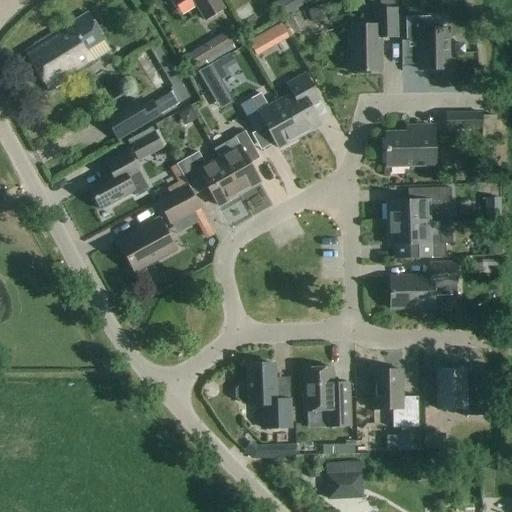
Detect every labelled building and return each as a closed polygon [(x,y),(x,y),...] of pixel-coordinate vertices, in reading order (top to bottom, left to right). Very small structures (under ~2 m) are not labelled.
[(169,0),(174,8),(186,0),(191,0),(204,22),(222,11),(215,0),(169,0)] [(312,0),(291,0),(298,9),(312,0)] [(312,23),(322,19),(318,8),(308,12),(312,23)] [(348,73),(379,73),(379,39),(394,39),(394,11),(373,11),(374,28),(347,28),(348,73)] [(104,41),(88,14),(68,26),(71,32),(58,39),(55,34),(23,54),(47,93),(90,67),(83,53),(104,41)] [(446,72),(446,30),(445,20),(442,18),(428,19),(404,19),(404,43),(418,42),(419,72),(446,72)] [(279,24),(248,42),(256,56),(287,38),(279,24)] [(338,74),(336,30),(311,30),(312,74),(338,74)] [(214,56),(226,49),(219,38),(207,45),(214,56)] [(180,106),(189,101),(156,46),(149,50),(172,89),(170,90),(180,106)] [(229,54),(210,65),(219,80),(229,74),(226,69),(234,65),(229,54)] [(205,91),(219,83),(211,70),(198,78),(205,91)] [(277,103),(297,138),(319,126),(308,108),(319,102),(303,75),(285,86),(290,96),(277,103)] [(249,85),(237,91),(242,103),(255,97),(249,85)] [(297,138),(277,103),(267,109),(259,95),(238,107),(256,137),(266,132),(276,150),(297,138)] [(102,118),(115,139),(157,115),(149,102),(139,108),(134,100),(102,118)] [(484,131),(483,117),(483,115),(447,115),(447,131),(484,131)] [(497,151),(497,116),(483,117),(484,131),(484,151),(497,151)] [(384,168),(433,167),(431,128),(414,128),(415,134),(383,135),(384,168)] [(139,162),(164,149),(155,132),(130,145),(139,162)] [(217,160),(237,195),(258,183),(248,165),(246,161),(256,156),(243,133),(232,139),(213,149),(219,159),(217,160)] [(99,211),(133,193),(126,180),(137,174),(125,153),(104,164),(110,176),(87,189),(99,211)] [(216,207),(237,195),(217,160),(204,167),(196,153),(175,166),(182,179),(183,180),(186,185),(190,193),(204,185),(206,189),(216,207)] [(155,204),(169,227),(200,209),(194,198),(193,199),(186,187),(155,204)] [(386,225),(427,224),(426,211),(452,211),(451,189),(406,190),(406,202),(385,203),(386,225)] [(490,217),(502,216),(501,202),(489,203),(490,217)] [(133,273),(174,251),(157,219),(139,229),(140,231),(117,243),(133,273)] [(443,259),(443,244),(438,244),(437,223),(427,224),(386,225),(387,247),(393,247),(393,260),(443,259)] [(500,244),(486,244),(486,257),(501,256),(500,244)] [(388,310),(431,309),(431,297),(454,296),(453,265),(428,265),(428,278),(388,279),(388,310)] [(273,380),(273,365),(245,366),(246,387),(239,388),(235,392),(236,400),(241,405),(246,405),(246,406),(261,406),(262,429),(289,428),(288,401),(290,400),(289,379),(273,380)] [(331,383),(331,369),(301,370),(302,412),(330,411),(330,427),(348,427),(347,383),(331,383)] [(400,398),(400,371),(370,372),(371,410),(390,410),(390,429),(417,429),(416,397),(400,398)] [(482,417),(482,389),(482,386),(462,382),(461,371),(436,371),(436,411),(460,410),(461,417),(482,417)] [(396,450),(408,449),(407,441),(395,442),(396,450)] [(257,455),(250,449),(245,455),(253,462),(297,461),(297,453),(257,455)] [(318,468),(309,469),(310,478),(319,478),(318,468)] [(344,476),(327,477),(328,499),(344,499),(344,476)]
